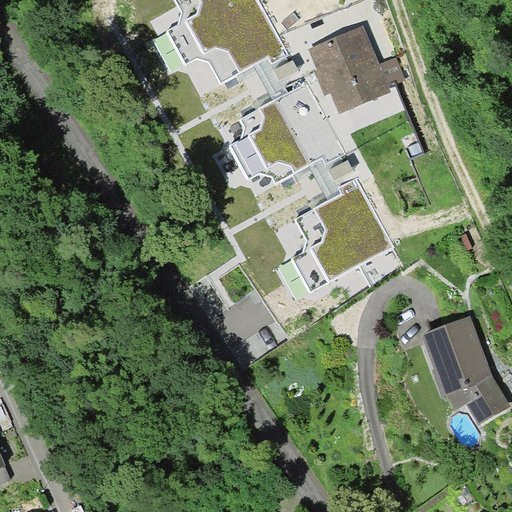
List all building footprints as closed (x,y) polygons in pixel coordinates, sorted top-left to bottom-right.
[(287,56),(257,0),(200,0),(197,12),(184,19),(203,53),(216,47),(227,50),(238,72),(268,56),(272,64),(287,56)] [(305,84),(259,108),(263,115),(260,127),(247,135),(265,167),(278,160),(291,164),(295,171),(323,155),(326,161),(342,153),(305,84)] [(72,181),(66,171),(47,183),(54,193),(72,181)] [(392,246),(356,178),(339,188),(342,194),(315,209),(325,228),(322,242),(310,248),(327,281),(392,246)] [(486,381),(464,323),(423,338),(437,374),(435,375),(442,396),(459,390),(480,424),(504,409),(486,381)] [(0,485),(9,482),(0,462),(0,485)] [(89,505),(84,496),(76,501),(80,509),(89,505)]
